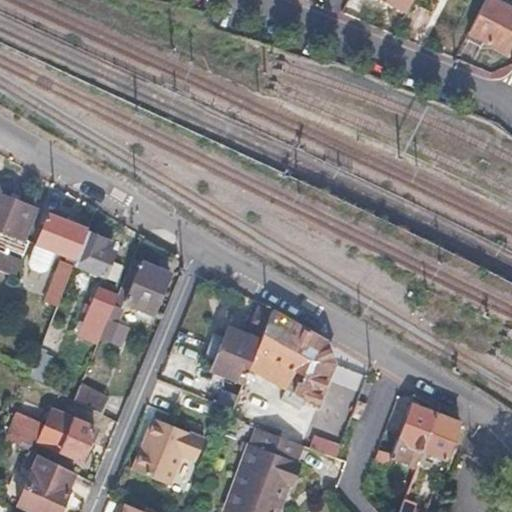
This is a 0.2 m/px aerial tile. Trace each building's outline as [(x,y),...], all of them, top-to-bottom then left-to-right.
[(413,0),(370,0),(405,18),(413,0)] [(511,10),(500,4),(491,0),(486,0),(467,39),(505,58),(511,42),(511,10)] [(32,208),(0,194),(0,232),(4,234),(19,240),(20,238),(32,208)] [(84,229),(44,213),(24,262),(26,267),(35,271),(42,270),(50,250),(58,253),(57,256),(71,261),(82,233),(84,229)] [(82,233),(71,261),(70,263),(110,280),(116,266),(105,261),(108,253),(97,249),(101,241),(82,233)] [(2,241),(5,242),(3,247),(19,253),(24,240),(20,238),(19,240),(4,234),(2,241)] [(16,260),(0,253),(0,269),(10,274),(16,260)] [(167,274),(129,259),(111,302),(103,321),(96,337),(118,346),(126,326),(114,321),(123,301),(152,312),(167,274)] [(68,267),(55,261),(42,291),(56,297),(68,267)] [(111,302),(91,294),(83,312),(103,321),(111,302)] [(220,337),(210,333),(203,353),(213,357),(209,368),(241,380),(249,357),(266,312),(254,307),(244,333),(224,326),(220,337)] [(267,309),(266,312),(249,357),(277,375),(281,369),(299,379),(296,385),(293,384),(288,396),(313,406),(331,364),(323,342),(267,309)] [(59,327),(46,322),(30,363),(43,368),(59,327)] [(43,368),(30,363),(24,376),(36,382),(43,368)] [(76,385),(71,399),(99,412),(106,399),(76,385)] [(222,390),(221,393),(217,404),(230,409),(234,398),(236,395),(222,390)] [(365,402),(357,400),(350,417),(359,420),(365,402)] [(44,421),(15,408),(3,438),(27,449),(31,440),(77,460),(92,423),(50,406),(44,421)] [(432,415),(407,406),(382,476),(388,479),(395,461),(404,464),(411,447),(420,450),(432,415)] [(455,424),(432,415),(420,450),(443,459),(455,424)] [(203,438),(151,417),(144,435),(146,436),(141,448),(139,447),(130,470),(168,484),(180,454),(194,460),(203,438)] [(299,443),(255,425),(224,506),(238,511),(272,511),(284,483),(299,443)] [(339,448),(329,444),(325,454),(336,458),(339,448)] [(24,467),(30,470),(16,502),(39,511),(56,511),(67,487),(66,486),(72,470),(31,451),(24,467)] [(411,511),(426,469),(415,465),(397,511),(411,511)] [(145,511),(120,502),(115,511),(145,511)]
